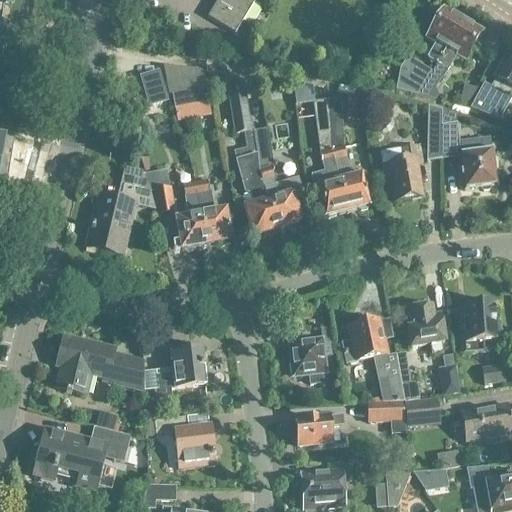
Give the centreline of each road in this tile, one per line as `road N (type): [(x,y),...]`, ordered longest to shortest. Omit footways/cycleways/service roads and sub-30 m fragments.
road 1 (tertiary): [(35,290),(102,0)]
road 2 (residential): [(237,298),(392,260),(511,246)]
road 3 (residential): [(262,511),(237,298)]
road 4 (residential): [(35,290),(145,310),(237,298)]
road 5 (tertiary): [(0,419),(35,290)]
